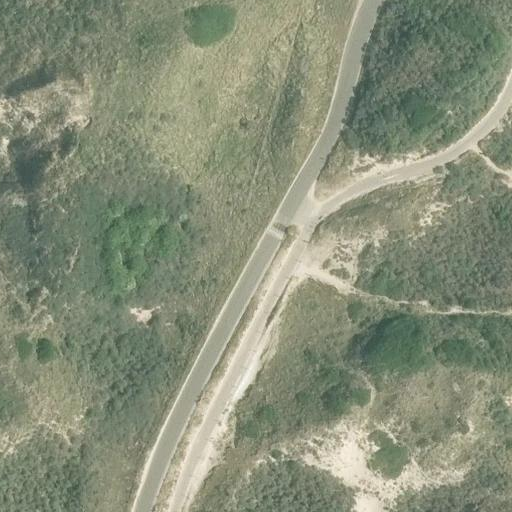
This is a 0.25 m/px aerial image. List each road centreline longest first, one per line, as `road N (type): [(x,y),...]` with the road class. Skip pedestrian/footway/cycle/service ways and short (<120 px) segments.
road 1 (unclassified): [(142,511),(153,470),(332,132),(371,2)]
road 2 (unknown): [(511,312),(393,306),(290,265)]
